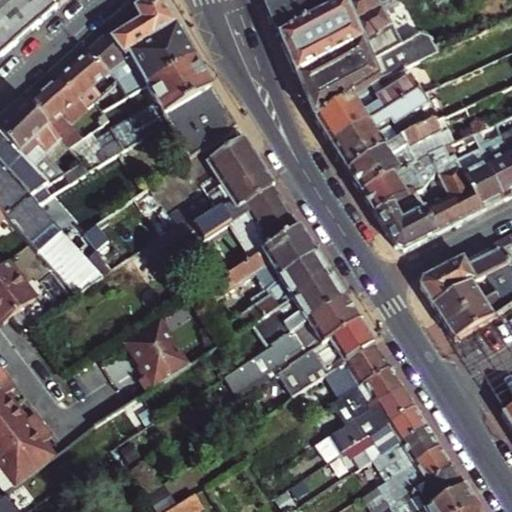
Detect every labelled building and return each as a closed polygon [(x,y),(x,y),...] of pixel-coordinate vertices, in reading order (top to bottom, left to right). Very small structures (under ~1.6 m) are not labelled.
[(0,0),(0,60),(60,7),(53,0),(0,0)] [(159,0),(148,0),(124,21),(129,28),(119,36),(113,30),(107,35),(127,58),(176,28),(159,0)] [(280,0),(267,7),(279,37),(348,0),(280,0)] [(379,0),(348,0),(279,37),(293,74),(360,41),(353,20),(363,16),(360,10),(380,1),(379,0)] [(381,5),(380,1),(360,10),(363,16),(353,20),(360,41),(391,27),(381,5)] [(420,35),(399,44),(391,27),(360,41),(293,74),(311,119),(313,121),(367,88),(378,81),(440,52),(437,46),(431,48),(427,38),(420,35)] [(146,86),(194,59),(176,28),(127,58),(107,35),(89,51),(117,83),(128,96),(146,86)] [(117,83),(89,51),(59,77),(87,109),(95,102),(117,83)] [(163,118),(211,89),(194,59),(146,86),(157,105),(96,141),(90,132),(79,141),(67,150),(81,165),(87,174),(99,167),(97,164),(140,139),(167,124),(163,118)] [(87,109),(59,77),(28,104),(56,136),(68,126),(87,109)] [(367,88),(313,121),(328,145),(416,92),(420,99),(429,94),(421,79),(411,83),(407,78),(374,98),(367,88)] [(429,94),(420,99),(416,92),(328,145),(346,173),(406,138),(398,124),(446,97),(441,88),(429,94)] [(199,154),(236,130),(211,89),(163,118),(167,124),(189,161),(199,154)] [(56,136),(28,104),(12,120),(46,159),(63,145),(56,136)] [(46,159),(12,120),(0,132),(0,136),(44,187),(61,177),(46,159)] [(406,138),(346,173),(360,194),(416,164),(430,156),(445,149),(450,146),(454,144),(442,122),(406,138)] [(493,125),(471,136),(479,151),(501,140),(499,136),(493,125)] [(79,141),(68,126),(56,136),(63,145),(67,150),(79,141)] [(511,128),(499,136),(501,140),(507,152),(511,160),(511,128)] [(0,136),(0,220),(2,223),(7,230),(34,209),(28,201),(44,187),(0,136)] [(99,167),(142,142),(140,139),(97,164),(99,167)] [(184,225),(189,221),(200,214),(263,173),(263,172),(242,140),(205,163),(199,154),(189,161),(145,189),(178,239),(188,232),(184,225)] [(445,149),(450,159),(455,156),(450,146),(445,149)] [(451,198),(437,205),(426,211),(418,194),(374,216),(383,229),(393,246),(406,249),(457,223),(482,211),(464,174),(455,156),(450,159),(445,149),(430,156),(437,171),(451,198)] [(511,195),(511,160),(507,152),(485,163),(504,200),(511,195)] [(416,164),(360,194),(374,216),(418,194),(426,184),(437,171),(430,156),(416,164)] [(504,200),(485,163),(464,174),(482,211),(504,200)] [(87,174),(81,165),(61,177),(44,187),(28,201),(34,209),(87,174)] [(242,206),(272,186),(263,173),(200,214),(189,221),(184,225),(188,232),(178,239),(186,251),(246,213),(242,206)] [(437,205),(426,184),(418,194),(426,211),(437,205)] [(272,186),(242,206),(246,213),(261,236),(228,259),(228,260),(203,277),(209,286),(298,227),(272,186)] [(34,209),(7,230),(21,247),(65,303),(95,284),(86,274),(34,209)] [(252,275),(261,289),(278,278),(315,254),(298,227),(209,286),(196,294),(196,295),(199,300),(203,307),(252,275)] [(497,267),(511,259),(511,232),(422,279),(420,285),(432,304),(480,276),(497,267)] [(186,251),(178,239),(165,247),(173,259),(186,251)] [(251,326),(329,275),(315,254),(278,278),(261,289),(249,298),(250,300),(254,305),(238,316),(247,329),(251,326)] [(480,276),(432,304),(443,321),(483,296),(503,286),(511,281),(511,259),(497,267),(480,276)] [(0,263),(0,326),(3,324),(31,302),(0,263)] [(101,279),(96,267),(86,274),(95,284),(101,279)] [(266,348),(344,298),(329,275),(251,326),(266,348)] [(511,281),(503,286),(483,296),(443,321),(454,339),(495,315),(511,303),(511,281)] [(190,306),(199,300),(196,295),(187,301),(190,306)] [(287,368),(359,321),(344,298),(266,348),(257,354),(226,374),(240,398),(287,368)] [(238,316),(254,305),(250,300),(234,310),(238,316)] [(223,325),(219,319),(214,323),(226,342),(232,338),(223,325)] [(323,376),(373,344),(359,321),(287,368),(296,382),(318,368),(323,376)] [(185,370),(154,323),(121,344),(143,377),(137,381),(147,394),(185,370)] [(251,326),(247,329),(243,332),(257,354),(266,348),(251,326)] [(338,399),(388,367),(373,344),(323,376),(338,399)] [(311,426),(333,413),(340,425),(401,387),(388,367),(338,399),(327,405),(306,418),(311,426)] [(301,390),(323,376),(318,368),(296,382),(301,390)] [(3,396),(13,388),(4,377),(0,379),(0,419),(13,410),(3,396)] [(345,449),(413,406),(401,387),(340,425),(324,435),(336,454),(345,449)] [(124,408),(91,430),(102,445),(145,417),(135,401),(124,408)] [(362,448),(369,459),(377,454),(425,424),(413,406),(345,449),(349,456),(362,448)] [(511,407),(502,414),(511,430),(511,407)] [(35,417),(24,425),(13,410),(0,419),(0,459),(43,427),(35,417)] [(385,479),(439,446),(425,424),(377,454),(383,465),(361,478),(364,483),(356,489),(359,494),(372,487),(385,479)] [(42,448),(52,439),(43,427),(0,459),(0,491),(5,497),(15,490),(52,461),(42,448)] [(397,499),(451,466),(439,446),(385,479),(372,487),(384,507),(391,503),(397,499)] [(391,503),(396,511),(421,511),(465,486),(451,466),(397,499),(391,503)] [(149,472),(130,484),(138,495),(156,483),(149,472)] [(463,511),(476,504),(465,486),(421,511),(463,511)] [(179,511),(194,503),(187,492),(154,511),(179,511)]
